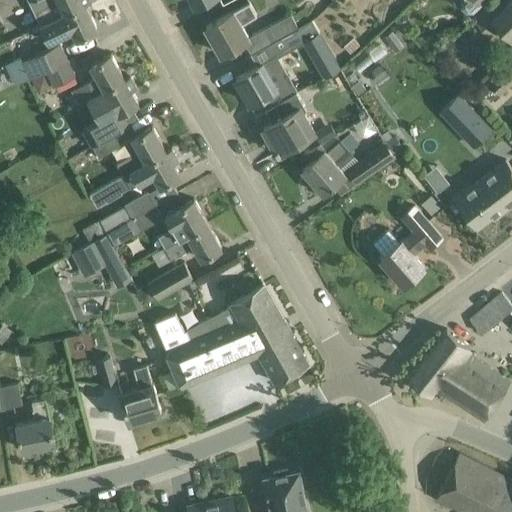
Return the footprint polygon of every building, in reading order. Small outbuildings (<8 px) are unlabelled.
[(57,0),(59,3),(35,14),(40,24),(85,3),(84,0),(57,0)] [(462,0),(461,1),(461,8),(466,13),(473,13),(484,2),(481,0),(462,0)] [(497,0),(493,0),(481,12),(474,19),(490,36),(500,27),(511,38),(511,0),(504,7),(497,0)] [(233,10),(223,16),(206,26),(221,53),(249,37),(240,23),(256,14),(249,2),(234,11),(233,10)] [(98,28),(85,3),(40,24),(49,41),(72,30),(76,38),(98,28)] [(298,26),(290,13),(263,29),(270,42),(273,40),(298,26)] [(298,26),(273,40),(281,54),(319,32),(311,18),(298,26)] [(47,69),(68,59),(60,42),(22,60),(30,77),(47,69)] [(73,93),(66,97),(71,106),(79,102),(79,103),(82,102),(88,98),(87,98),(92,95),(104,88),(104,89),(125,77),(111,53),(90,64),(97,75),(71,90),(73,93)] [(260,96),(267,108),(292,94),(282,76),(285,75),(273,56),(235,77),(249,102),(260,96)] [(75,74),(68,59),(47,69),(54,84),(75,74)] [(511,68),(507,63),(496,73),(488,81),(500,94),(511,82),(511,68)] [(496,73),(492,68),(481,78),(486,83),(488,81),(496,73)] [(99,120),(83,129),(92,144),(113,133),(130,123),(122,111),(139,101),(131,88),(137,85),(130,74),(125,77),(104,89),(104,88),(92,95),(87,98),(88,98),(99,120)] [(296,92),(292,94),(267,108),(265,109),(272,121),(264,126),(278,151),(314,130),(300,106),(303,104),(296,92)] [(459,93),(441,110),(473,145),(491,128),(459,93)] [(132,152),(116,161),(124,174),(133,168),(146,161),(166,149),(153,125),(132,137),(125,141),(132,152)] [(113,133),(92,144),(99,156),(119,145),(113,133)] [(339,139),(326,150),(320,143),(305,151),(312,159),(302,168),(323,192),(348,170),(339,160),(350,150),(339,139)] [(385,140),(347,166),(357,180),(395,155),(385,140)] [(133,168),(124,174),(131,186),(153,174),(160,186),(180,174),(173,161),(178,158),(172,147),(166,149),(146,161),(133,168)] [(511,202),(511,167),(506,159),(455,198),(476,225),(499,208),(501,211),(511,202)] [(425,171),(439,193),(452,185),(437,163),(425,171)] [(107,231),(129,219),(155,204),(148,192),(100,219),(107,231)] [(165,246),(208,222),(194,198),(174,209),(181,223),(159,235),(165,246)] [(129,219),(136,231),(139,229),(140,231),(163,217),(155,204),(129,219)] [(400,241),(389,228),(373,242),(384,254),(381,257),(403,283),(424,265),(413,252),(425,242),(430,247),(442,236),(415,205),(403,216),(415,230),(403,241),(402,239),(400,241)] [(222,246),(208,222),(165,246),(172,258),(195,246),(201,258),(222,246)] [(184,260),(148,281),(158,298),(194,277),(184,260)] [(284,319),(264,283),(230,302),(231,304),(185,329),(176,311),(155,320),(171,359),(170,359),(181,386),(252,356),(251,353),(257,350),(275,381),(309,362),(290,329),(296,326),(290,316),(284,319)] [(481,333),(511,307),(511,304),(502,292),(469,319),(481,333)] [(471,347),(463,341),(447,328),(408,377),(429,393),(434,386),(484,419),(510,380),(469,350),(471,347)] [(120,382),(112,355),(94,361),(104,387),(120,382)] [(165,409),(159,390),(156,382),(153,383),(147,364),(134,368),(140,387),(120,393),(129,420),(165,409)] [(22,404),(19,383),(0,385),(0,405),(0,408),(22,404)] [(46,397),(32,400),(35,418),(17,421),(22,448),(55,442),(50,415),(49,415),(46,397)] [(511,511),(511,477),(511,479),(444,445),(422,491),(466,511),(511,511)] [(271,511),(308,511),(299,469),(289,472),(288,468),(274,471),(274,475),(264,477),(271,511)] [(235,511),(232,497),(207,502),(207,501),(189,505),(190,511),(235,511)]
